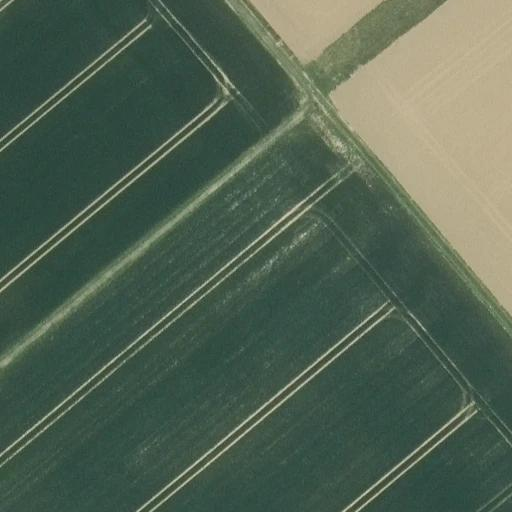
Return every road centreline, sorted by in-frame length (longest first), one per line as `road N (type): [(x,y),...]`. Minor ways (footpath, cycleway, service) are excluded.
road 1 (track): [(234,0),(511,327)]
road 2 (track): [(319,100),(0,370)]
